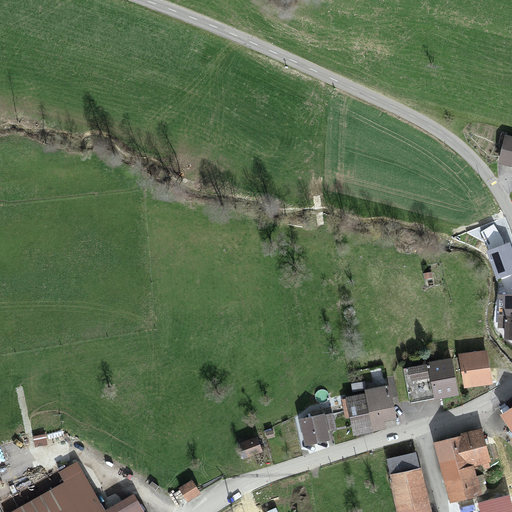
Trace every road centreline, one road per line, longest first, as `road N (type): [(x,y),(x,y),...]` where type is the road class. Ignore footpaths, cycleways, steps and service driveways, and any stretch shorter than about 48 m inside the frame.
road 1 (secondary): [(145,0),(429,125),(475,161),(511,217)]
road 2 (unclassified): [(202,511),(273,476),(413,430)]
